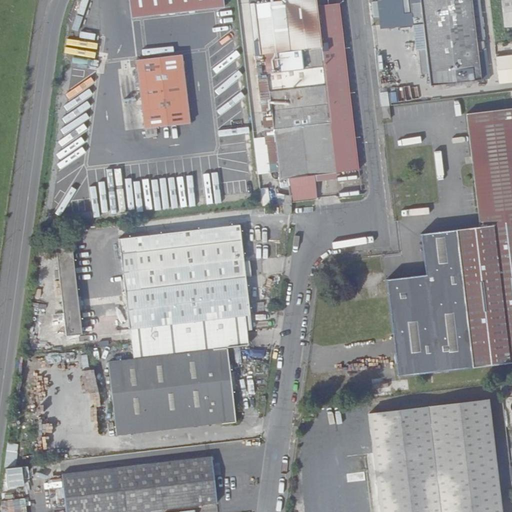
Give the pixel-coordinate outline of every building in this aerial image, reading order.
[(222,7),(221,0),(130,0),(132,17),(222,7)] [(317,11),(315,0),(280,0),(282,5),(265,7),(263,0),(249,0),(251,9),(246,10),(261,150),(264,150),(266,170),(275,169),(278,186),(335,179),(317,11)] [(418,0),(419,4),(409,5),(411,28),(421,27),(424,51),(416,52),(419,77),(426,76),(428,89),(479,83),(477,55),(485,54),(484,47),(486,47),(480,0),(418,0)] [(511,23),(511,0),(502,0),(505,24),(511,23)] [(357,177),(339,9),(317,11),(335,179),(357,177)] [(189,127),(181,56),(136,61),(144,131),(189,127)] [(511,82),(511,57),(496,59),(499,84),(511,82)] [(390,106),(388,91),(378,92),(380,107),(390,106)] [(382,120),(391,119),(390,106),(380,107),(382,120)] [(511,110),(466,117),(478,229),(456,232),(473,374),(511,369),(511,110)] [(287,199),(279,200),(280,208),(288,207),(287,199)] [(282,217),(290,216),(288,207),(280,208),(282,217)] [(225,214),(161,221),(163,236),(226,229),(225,214)] [(108,362),(109,378),(114,426),(115,435),(233,424),(226,350),(247,348),(245,321),(249,320),(240,228),(226,229),(163,236),(118,241),(123,293),(125,308),(130,359),(109,361),(108,362)] [(473,374),(456,232),(419,237),(424,281),(400,284),(411,382),(473,374)] [(76,298),(71,246),(55,247),(65,338),(81,336),(78,312),(76,298)] [(399,383),(411,382),(400,284),(387,286),(399,383)] [(121,304),(121,308),(125,308),(123,293),(119,293),(120,297),(79,301),(79,298),(76,298),(78,312),(80,312),(80,308),(121,304)] [(368,419),(377,511),(496,511),(485,407),(368,419)] [(313,421),(312,413),(302,414),(303,423),(313,421)] [(377,511),(368,419),(359,420),(368,511),(377,511)] [(209,462),(135,470),(58,479),(61,511),(182,511),(214,508),(209,462)]
